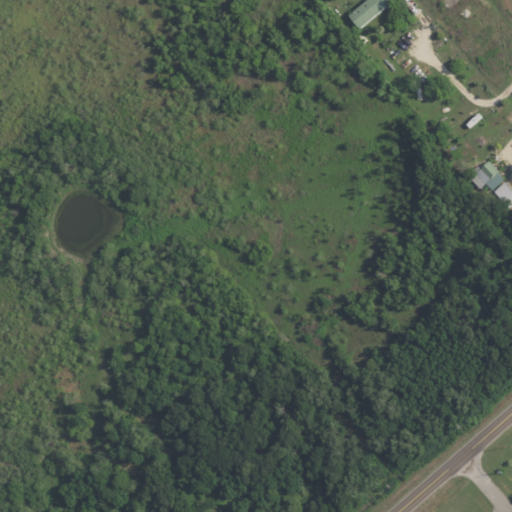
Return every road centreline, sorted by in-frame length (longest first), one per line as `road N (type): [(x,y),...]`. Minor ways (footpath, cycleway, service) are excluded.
road 1 (tertiary): [(399,511),(511,414)]
road 2 (residential): [(421,42),(475,101),(493,102),(511,87)]
